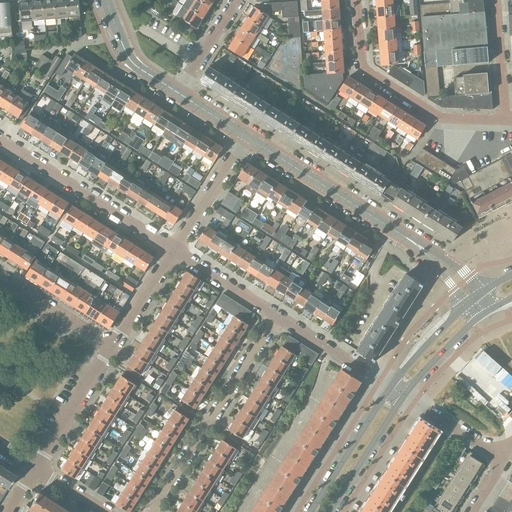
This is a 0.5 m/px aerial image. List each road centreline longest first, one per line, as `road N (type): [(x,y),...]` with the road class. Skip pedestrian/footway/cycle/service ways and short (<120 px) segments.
road 1 (residential): [(152,511),(276,315)]
road 2 (residential): [(356,0),(365,71),(437,116),(505,120)]
road 3 (residential): [(174,249),(0,140)]
road 4 (secondary): [(404,236),(245,136)]
road 5 (secondary): [(389,387),(310,511)]
road 6 (residential): [(35,470),(112,345)]
road 7 (secondary): [(329,511),(403,396)]
road 8 (residential): [(389,387),(276,315)]
road 9 (residential): [(174,249),(245,136)]
road 10 (residential): [(112,345),(0,274)]
road 11 (secondary): [(177,93),(130,62),(105,0)]
road 12 (residential): [(276,315),(174,249)]
road 13 (residential): [(505,120),(495,0)]
